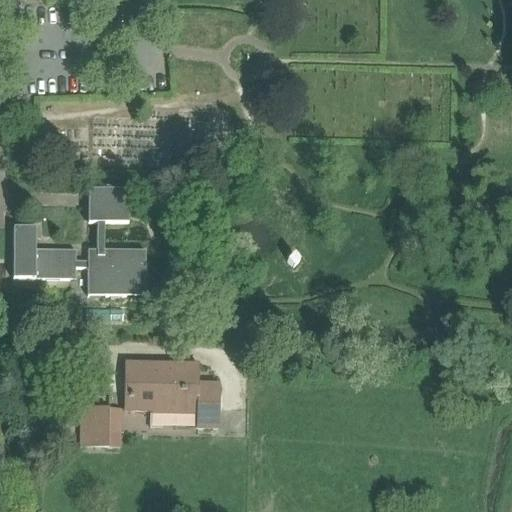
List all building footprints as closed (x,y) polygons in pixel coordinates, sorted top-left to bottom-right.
[(156,183),(140,183),(141,197),(156,196),(156,183)] [(13,253),(11,259),(13,261),(13,281),(76,282),(76,270),(88,270),(88,298),(146,299),(146,253),(104,252),(104,225),(116,225),(127,225),(128,193),(116,193),(107,191),(106,193),(89,193),(89,225),(97,225),(97,253),(97,259),(88,259),(88,264),(76,263),(76,252),(52,252),(52,254),(51,254),(51,256),(35,254),(35,252),(35,230),(13,229),(13,253)] [(288,263),(287,263),(292,269),(292,268),(293,269),(292,269),(293,269),(298,264),(299,263),(294,258),(293,258),(294,258),(293,257),(288,263)] [(218,431),(219,386),(198,385),(198,366),(125,364),(124,413),(196,414),(196,430),(218,431)] [(80,409),(79,449),(108,449),(120,450),(120,445),(121,433),(108,432),(108,411),(108,410),(80,409)]
